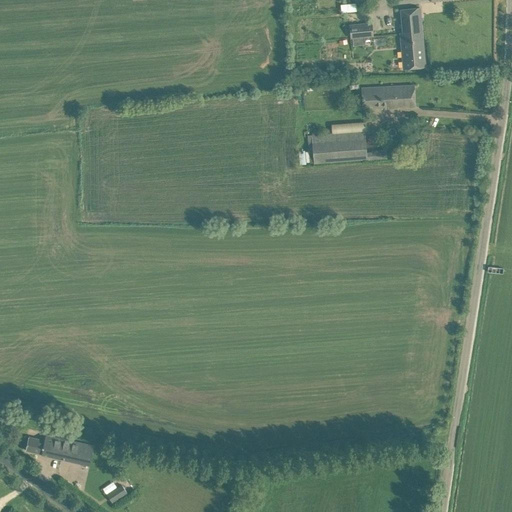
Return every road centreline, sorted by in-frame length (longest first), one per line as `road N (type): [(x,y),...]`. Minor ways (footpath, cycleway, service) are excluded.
road 1 (unclassified): [(431,511),(499,77),(503,0)]
road 2 (track): [(442,438),(237,462),(0,417)]
